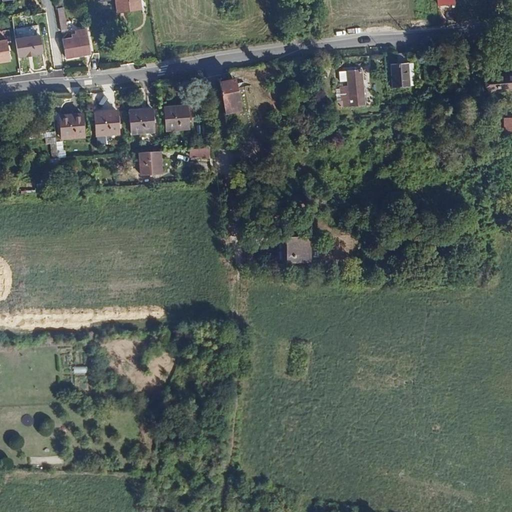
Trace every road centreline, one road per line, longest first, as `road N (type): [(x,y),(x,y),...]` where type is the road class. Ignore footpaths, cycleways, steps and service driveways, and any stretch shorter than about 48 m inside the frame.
road 1 (residential): [(511,29),(0,89)]
road 2 (track): [(221,511),(242,353),(237,274)]
